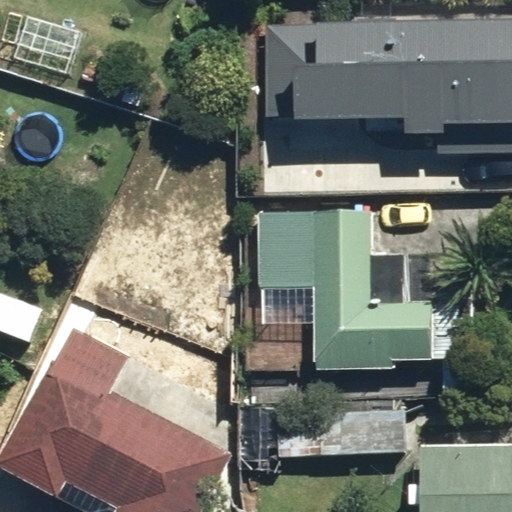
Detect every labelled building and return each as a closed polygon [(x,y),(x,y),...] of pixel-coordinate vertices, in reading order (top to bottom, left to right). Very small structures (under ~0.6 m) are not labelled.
[(511,22),(269,23),(269,119),(511,119),(511,22)] [(444,302),(379,302),(379,213),(261,213),(261,290),(328,291),(328,358),(444,358),(444,302)] [(132,511),(215,511),(244,456),(66,366),(17,463),(78,494),(84,482),(134,508),(132,511)] [(416,412),(322,413),(322,428),(302,429),(302,462),(416,460),(416,412)] [(511,511),(511,445),(441,445),(440,511),(511,511)]
